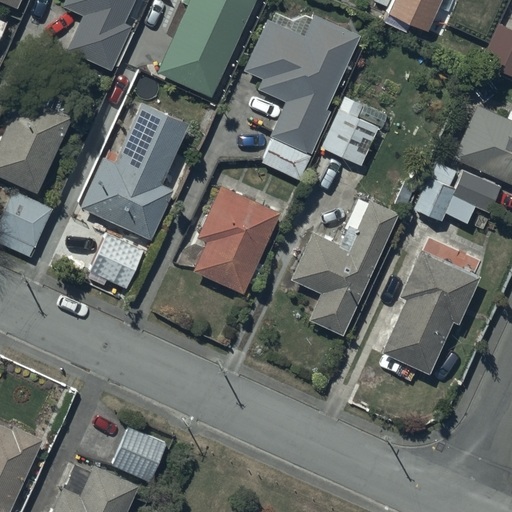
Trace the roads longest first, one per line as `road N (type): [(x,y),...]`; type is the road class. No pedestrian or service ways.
road 1 (tertiary): [(0,300),(457,509)]
road 2 (tertiary): [(457,509),(511,389)]
